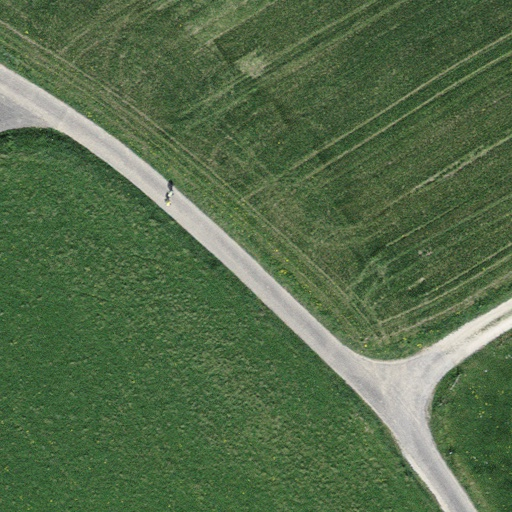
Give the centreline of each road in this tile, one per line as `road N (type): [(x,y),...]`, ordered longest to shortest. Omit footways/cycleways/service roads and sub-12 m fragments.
road 1 (track): [(461,511),(380,399),(208,230),(0,76)]
road 2 (track): [(380,399),(511,314)]
